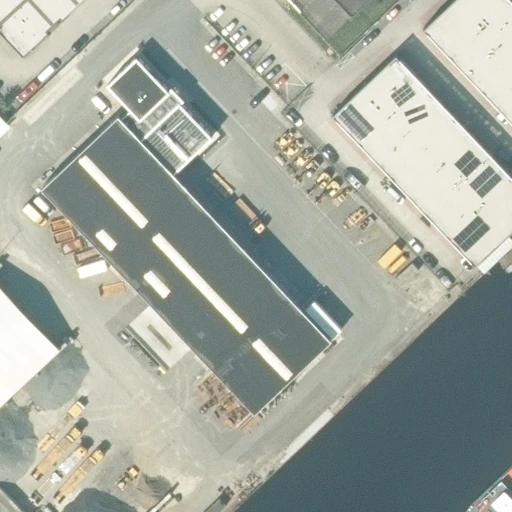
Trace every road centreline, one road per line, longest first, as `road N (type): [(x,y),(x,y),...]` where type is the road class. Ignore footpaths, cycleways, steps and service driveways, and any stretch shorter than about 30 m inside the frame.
road 1 (unclassified): [(251,0),(333,90)]
road 2 (unknown): [(0,48),(30,60),(96,0)]
